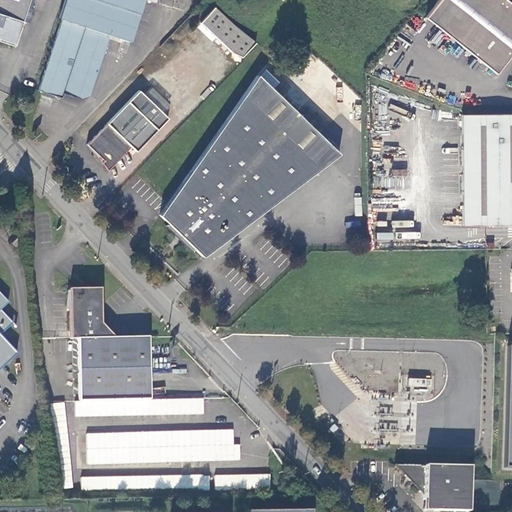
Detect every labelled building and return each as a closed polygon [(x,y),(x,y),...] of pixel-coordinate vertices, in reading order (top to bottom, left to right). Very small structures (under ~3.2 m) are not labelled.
[(0,0),(0,45),(10,48),(19,24),(18,23),(22,9),(18,7),(20,0),(0,0)] [(129,41),(142,0),(145,0),(152,2),(153,0),(64,0),(59,18),(61,18),(37,89),(61,97),(62,92),(80,97),(88,94),(108,34),(129,41)] [(511,2),(508,0),(435,0),(424,15),(495,71),(511,48),(511,2)] [(242,57),(255,41),(234,25),(213,7),(199,23),(232,51),(242,57)] [(159,213),(167,221),(194,247),(202,255),(337,152),(255,74),(159,213)] [(93,156),(94,156),(96,154),(103,161),(101,163),(107,171),(130,147),(135,152),(167,119),(137,90),(86,145),(95,154),(93,156)] [(511,112),(458,113),(462,223),(494,223),(511,222),(511,112)] [(194,247),(167,221),(162,222),(192,252),(194,247)] [(68,290),(69,340),(77,340),(79,402),(149,401),(147,338),(115,339),(101,325),(100,290),(68,290)] [(0,367),(16,352),(0,335),(0,333),(12,322),(0,309),(0,308),(8,302),(0,293),(0,367)] [(511,347),(506,347),(503,468),(511,468),(511,347)] [(165,388),(153,388),(153,397),(165,397),(165,388)] [(71,487),(66,402),(57,402),(62,488),(71,487)] [(86,463),(240,462),(240,444),(233,444),(233,430),(86,431),(86,463)] [(464,467),(395,466),(423,496),(423,511),(437,510),(438,511),(465,511),(467,469),(464,467)] [(250,471),(250,475),(215,474),(215,487),(249,487),(249,492),(270,492),(270,471),(250,471)] [(103,488),(209,489),(209,476),(104,475),(103,488)]
